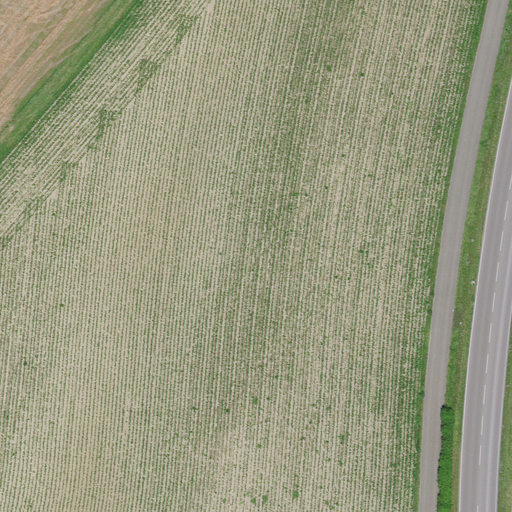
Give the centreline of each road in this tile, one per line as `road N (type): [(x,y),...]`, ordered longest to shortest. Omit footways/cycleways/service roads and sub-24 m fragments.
road 1 (track): [(501,0),(456,214),(427,511)]
road 2 (secondary): [(511,188),(489,351),(480,511)]
road 3 (track): [(0,151),(123,0)]
